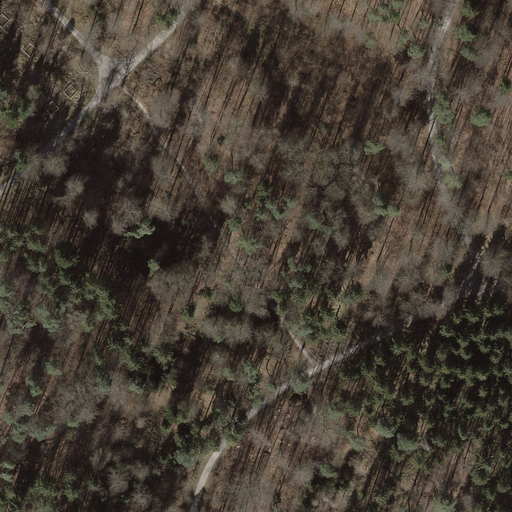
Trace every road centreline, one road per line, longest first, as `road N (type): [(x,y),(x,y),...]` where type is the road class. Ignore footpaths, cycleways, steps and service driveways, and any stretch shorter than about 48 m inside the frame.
road 1 (track): [(119,72),(313,370),(325,403),(430,511)]
road 2 (track): [(194,511),(221,446),(261,401),(487,274)]
road 3 (track): [(511,299),(472,250),(440,166),(433,70),(453,0)]
road 4 (track): [(0,191),(119,72)]
